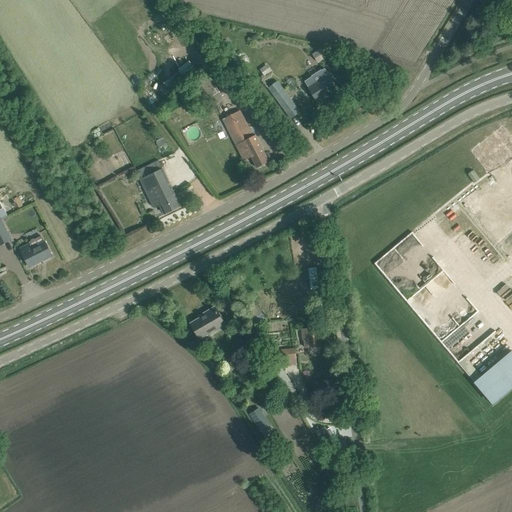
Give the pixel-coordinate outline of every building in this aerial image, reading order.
[(323,47),(313,52),(318,62),(327,57),(323,47)] [(164,82),(169,90),(198,72),(191,60),(178,68),(180,72),(164,82)] [(272,71),(267,64),(260,70),(265,76),(272,71)] [(309,88),(317,101),(323,98),(322,97),(337,87),(329,75),(325,68),(304,81),(309,88)] [(300,112),(294,104),(278,82),(269,88),(291,118),(300,112)] [(215,85),(198,95),(202,103),(206,100),(211,107),(224,99),(215,85)] [(224,119),(240,151),(244,160),(252,157),(257,168),(269,162),(255,135),(252,136),(240,111),(224,119)] [(511,128),(491,148),(504,161),(506,159),(511,165),(511,128)] [(286,133),(289,137),(294,134),(290,129),(286,133)] [(181,206),(176,197),(159,160),(136,171),(154,207),(160,204),(165,214),(181,206)] [(473,170),(468,174),(474,183),(480,179),(473,170)] [(473,184),(467,176),(455,185),(461,193),(473,184)] [(511,188),(502,177),(463,213),(467,217),(474,211),(478,216),(489,205),(497,213),(511,199),(511,188)] [(9,186),(0,190),(0,197),(12,192),(9,186)] [(0,245),(12,239),(2,220),(8,217),(7,216),(4,209),(0,202),(0,245)] [(472,222),(478,216),(474,212),(468,218),(472,222)] [(483,229),(477,223),(460,241),(459,242),(467,251),(473,245),(477,248),(482,244),(491,236),(492,237),(499,230),(493,224),(489,227),(487,225),(483,229)] [(29,244),(20,248),(30,267),(43,260),(42,259),(51,254),(45,241),(44,242),(41,236),(34,239),(31,241),(29,242),(29,244)] [(476,252),(454,271),(457,278),(469,268),(472,271),(476,268),(473,265),(475,263),(475,262),(481,257),(476,252)] [(316,267),(308,268),(308,269),(310,280),(311,289),(319,288),(316,267)] [(256,324),(265,318),(257,304),(247,310),(256,324)] [(224,324),(220,316),(215,307),(206,312),(207,314),(191,323),(200,338),(224,324)] [(317,327),(307,329),(302,329),(303,339),(304,339),(305,347),(309,347),(310,354),(320,352),(319,346),(320,346),(317,327)] [(296,358),(295,348),(281,349),(282,359),(296,358)] [(280,364),(275,368),(291,395),(297,391),(280,364)] [(249,414),(267,440),(275,435),(270,425),(259,408),(249,414)] [(325,427),(316,432),(328,450),(337,445),(332,437),(335,435),(330,427),(327,429),(325,427)]
